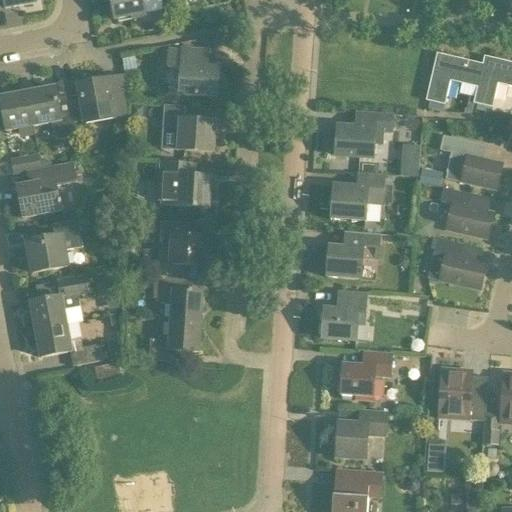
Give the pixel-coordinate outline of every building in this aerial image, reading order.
[(1,0),(4,9),(36,3),(35,0),(1,0)] [(131,17),(132,20),(147,17),(143,0),(109,0),(113,20),(131,17)] [(168,70),(185,71),(183,97),(215,99),(217,69),(205,68),(206,52),(183,50),(182,52),(169,51),(168,70)] [(449,83),(476,89),(481,66),(436,55),(425,102),(444,106),(449,83)] [(511,65),(483,58),(481,66),(476,89),(472,104),(492,109),(497,86),(511,89),(511,65)] [(107,79),(79,84),(87,126),(126,118),(121,93),(110,95),(107,79)] [(68,95),(56,97),(54,88),(27,94),(34,128),(51,125),(54,137),(58,141),(76,137),(68,95)] [(0,102),(6,133),(34,128),(27,94),(0,98),(0,102)] [(162,131),(178,132),(176,152),(211,154),(213,123),(184,121),(185,108),(164,107),(162,131)] [(382,147),(383,133),(390,134),(391,117),(357,114),(356,129),(337,128),(334,156),(372,159),(373,146),(382,147)] [(502,165),(477,160),(480,146),(443,138),(439,152),(451,155),(445,181),(495,193),(502,165)] [(419,177),(421,145),(403,144),(402,176),(419,177)] [(13,176),(27,173),(41,171),(41,170),(38,155),(10,161),(13,176)] [(161,207),(175,208),(207,210),(209,179),(182,177),(183,165),(159,163),(157,186),(159,187),(158,201),(161,202),(161,207)] [(27,173),(29,186),(16,188),(22,220),(62,213),(57,186),(83,181),(81,171),(74,172),(72,164),(41,170),(41,171),(27,173)] [(330,221),(365,223),(366,206),(380,207),(383,178),(357,176),(356,188),(333,186),(330,221)] [(492,215),(466,209),(469,196),(443,190),(440,204),(452,206),(446,232),(486,242),(492,215)] [(419,218),(415,232),(430,236),(435,222),(419,218)] [(53,226),(55,238),(26,244),(32,275),(66,269),(63,252),(82,248),(77,222),(53,226)] [(159,246),(169,246),(168,266),(203,268),(205,239),(194,238),(195,225),(160,223),(159,246)] [(326,278),(360,281),(362,261),(377,262),(379,238),(345,235),(344,249),(329,248),(326,278)] [(479,293),(486,265),(459,259),(462,247),(436,241),(433,254),(445,257),(439,283),(479,293)] [(66,326),(65,325),(82,322),(77,297),(91,295),(88,277),(58,283),(61,298),(30,304),(35,331),(66,326)] [(162,304),(169,305),(168,322),(200,325),(202,295),(191,294),(192,281),(154,278),(153,299),(162,300),(162,304)] [(337,312),(324,311),(322,340),(355,343),(356,327),(363,327),(365,297),(338,295),(337,312)] [(168,322),(167,339),(160,339),(159,341),(151,340),(149,361),(186,364),(187,354),(198,354),(200,325),(168,322)] [(81,339),(68,341),(66,326),(35,331),(40,359),(70,354),(73,368),(103,362),(100,346),(83,349),(81,339)] [(384,382),(373,381),(374,379),(389,380),(391,356),(363,354),(363,367),(342,366),(340,397),(355,398),(355,402),(376,404),(383,396),(384,382)] [(99,382),(120,377),(118,364),(96,368),(99,382)] [(468,422),(468,421),(485,422),(487,395),(470,394),(471,373),(441,371),(437,420),(468,422)] [(499,424),(511,424),(511,375),(502,375),(499,424)] [(359,426),(338,425),(336,461),(365,463),(367,437),(384,438),(385,416),(360,414),(359,426)] [(428,463),(427,472),(444,473),(444,465),(428,463)] [(355,488),(334,486),(331,511),(365,511),(366,500),(380,500),(381,475),(355,473),(355,488)]
